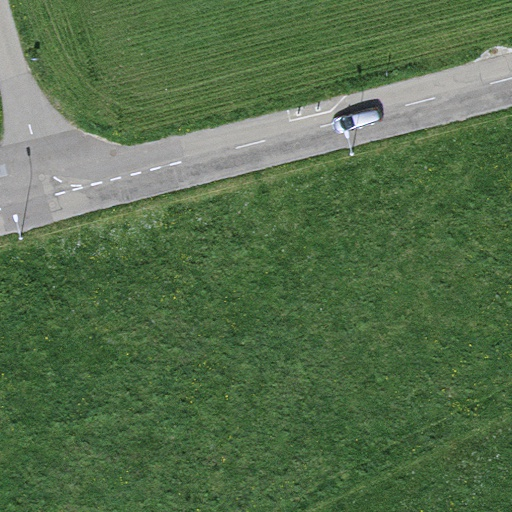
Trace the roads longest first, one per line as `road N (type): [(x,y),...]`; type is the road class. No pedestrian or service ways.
road 1 (unclassified): [(0,206),(511,74)]
road 2 (track): [(57,191),(5,0)]
